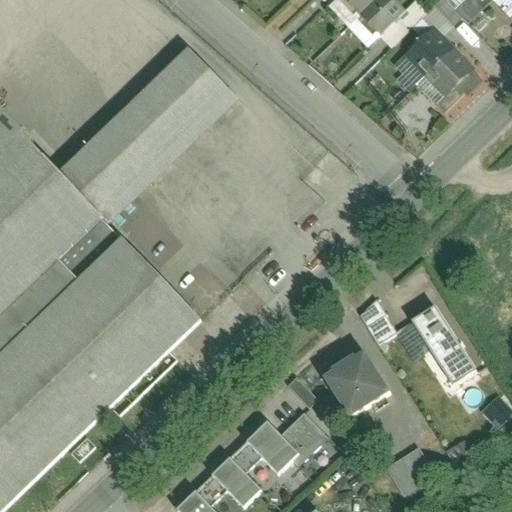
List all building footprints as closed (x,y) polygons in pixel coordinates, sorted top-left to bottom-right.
[(406,14),(391,0),(342,0),(383,38),(406,14)] [(511,0),(468,0),(456,12),(469,25),(495,0),(511,0)] [(472,74),(432,35),(407,60),(447,100),(472,74)] [(0,117),(0,511),(195,321),(108,232),(239,104),(191,56),(62,181),(0,117)] [(226,287),(264,251),(257,244),(220,281),(226,287)] [(362,314),(377,347),(397,338),(382,305),(362,314)] [(487,373),(450,311),(426,325),(463,387),(487,373)] [(365,357),(323,382),(347,424),(390,399),(365,357)] [(270,424),(180,511),(242,511),(296,459),(304,467),(330,441),(305,416),(283,438),(270,424)] [(387,470),(404,499),(436,480),(419,451),(387,470)]
